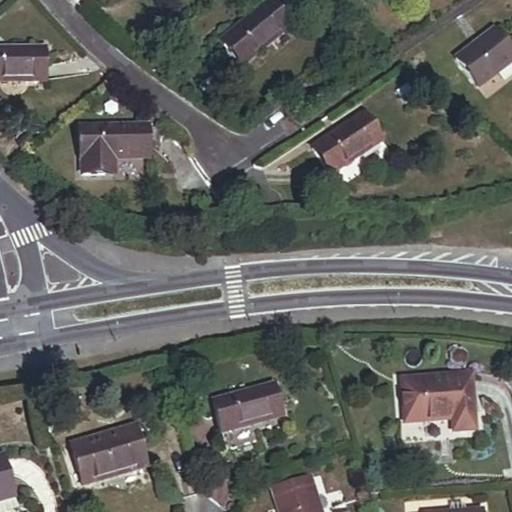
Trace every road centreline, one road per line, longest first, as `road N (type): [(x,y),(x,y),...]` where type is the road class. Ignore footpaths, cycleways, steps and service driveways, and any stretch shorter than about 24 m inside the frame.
road 1 (secondary): [(36,339),(350,296),(511,304)]
road 2 (secondary): [(511,278),(330,266),(153,284)]
road 3 (residential): [(51,0),(120,68),(244,157),(284,132)]
road 4 (residential): [(153,284),(93,269),(26,232)]
road 5 (secondary): [(153,284),(33,305)]
